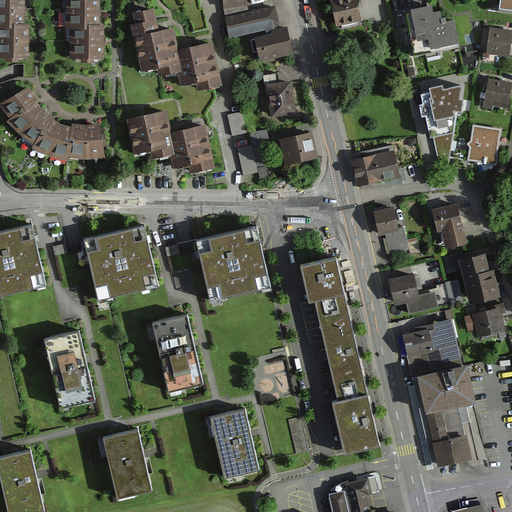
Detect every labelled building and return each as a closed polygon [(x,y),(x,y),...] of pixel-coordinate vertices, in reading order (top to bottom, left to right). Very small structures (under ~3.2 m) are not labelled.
[(0,0),(0,27),(14,28),(14,24),(25,24),(25,0),(0,0)] [(66,0),(66,27),(71,27),(87,27),(87,23),(100,23),(99,0),(66,0)] [(358,0),(330,0),(337,21),(341,20),(343,26),(361,21),(359,15),(362,14),(358,0)] [(511,0),(500,0),(500,8),(511,9),(511,0)] [(231,35),(265,27),(266,31),(255,34),(256,37),(251,38),(254,50),(259,49),(261,57),(294,50),(288,20),(280,22),(276,3),(248,9),(247,3),(223,6),(231,35)] [(460,45),(454,19),(447,21),(446,16),(441,17),(440,12),(434,13),(432,5),(405,11),(415,56),(426,53),(427,58),(441,55),(440,50),(460,45)] [(161,73),(180,69),(171,26),(156,29),(152,6),(134,10),(136,22),(133,23),(143,69),(160,65),(161,73)] [(87,27),(71,27),(71,59),(80,59),(80,64),(95,65),(95,59),(104,59),(105,23),(100,23),(87,23),(87,27)] [(14,28),(0,27),(0,57),(6,58),(6,63),(19,63),(19,58),(28,58),(29,24),(25,24),(14,24),(14,28)] [(511,29),(490,27),(486,53),(509,56),(511,35),(511,29)] [(199,87),(218,83),(209,40),(176,47),(184,82),(198,79),(199,87)] [(290,78),(265,82),(271,115),(296,110),(290,78)] [(511,82),(489,78),(483,107),(493,109),(493,106),(508,109),(511,86),(511,82)] [(429,88),(430,93),(421,95),(423,105),(419,105),(422,117),(426,117),(430,138),(434,137),(439,161),(449,163),(457,112),(461,113),(463,99),(460,99),(462,86),(444,90),(443,86),(429,88)] [(86,159),(105,157),(101,124),(87,125),(72,123),(71,127),(62,124),(52,120),(54,117),(35,102),(38,99),(28,87),(0,105),(10,119),(7,122),(21,135),(33,144),(31,149),(51,157),(70,161),(71,157),(86,159)] [(228,115),(232,135),(246,132),(242,111),(228,115)] [(152,159),(171,154),(167,135),(162,112),(129,119),(137,155),(151,152),(152,159)] [(311,126),(279,133),(287,163),(318,155),(311,126)] [(501,130),(474,126),(471,141),(468,144),(471,148),(469,161),(495,165),(501,130)] [(189,171),(210,166),(203,127),(167,135),(171,154),(174,166),(188,163),(189,171)] [(237,147),(244,175),(258,172),(259,178),(269,176),(261,140),(268,138),(266,130),(250,133),(253,144),(237,147)] [(393,146),(351,157),(356,182),(359,181),(361,187),(373,184),(372,178),(384,176),(400,172),(393,146)] [(373,206),(379,232),(384,231),(390,253),(411,248),(399,200),(373,206)] [(468,239),(459,200),(433,206),(438,227),(442,226),(446,244),(468,239)] [(258,220),(197,235),(212,298),(274,284),(265,245),(258,220)] [(33,224),(0,231),(0,296),(46,286),(37,245),(33,224)] [(145,224),(85,238),(99,300),(159,287),(149,241),(145,224)] [(485,248),(459,254),(470,299),(500,292),(493,263),(489,264),(485,248)] [(456,254),(444,257),(448,272),(460,269),(456,254)] [(338,255),(299,264),(308,305),(316,303),(324,342),(337,397),(331,398),(343,454),(381,446),(373,412),(358,344),(356,335),(343,278),(338,255)] [(414,270),(388,276),(394,301),(405,298),(408,311),(449,302),(444,282),(434,284),(435,286),(428,288),(429,291),(418,294),(417,288),(421,287),(418,275),(415,276),(414,270)] [(458,278),(446,281),(451,300),(463,297),(458,278)] [(496,306),(465,314),(469,329),(477,327),(479,335),(506,328),(502,313),(506,312),(503,301),(495,303),(496,306)] [(403,329),(413,369),(463,356),(452,314),(415,323),(416,326),(403,329)] [(193,344),(186,315),(153,323),(168,390),(201,383),(193,344)] [(84,360),(77,331),(44,338),(60,408),(93,400),(84,360)] [(416,368),(425,407),(465,398),(477,395),(467,356),(416,368)] [(470,418),(465,398),(425,407),(433,438),(435,446),(438,460),(471,453),(466,431),(463,420),(470,418)] [(250,437),(243,409),(210,416),(223,475),(257,468),(250,437)] [(301,417),(289,419),(297,453),(308,450),(301,417)] [(142,455),(137,432),(103,439),(116,497),(150,490),(142,455)] [(35,476),(29,450),(0,456),(0,479),(7,511),(36,511),(43,511),(35,476)] [(379,488),(375,475),(369,477),(368,474),(343,480),(332,488),(332,491),(330,491),(334,511),(369,511),(376,510),(370,490),(374,490),(379,488)]
